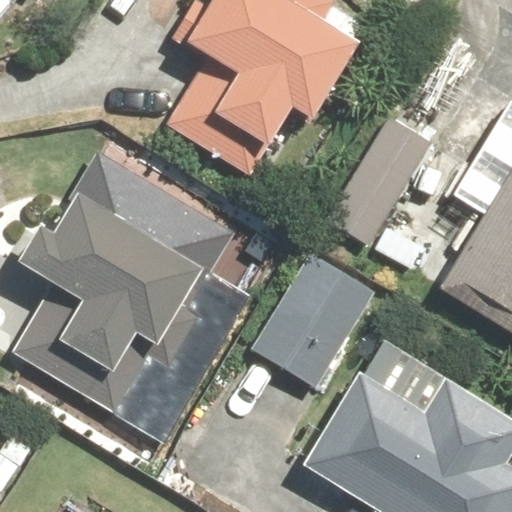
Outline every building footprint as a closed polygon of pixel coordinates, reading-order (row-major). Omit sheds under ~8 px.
[(212,0),(211,2),(206,0),(199,0),(177,37),(210,57),(171,121),(259,173),(303,98),(326,112),(372,34),(334,11),(340,0),(212,0)] [(442,147),(399,121),(338,223),(381,248),(442,147)] [(511,321),(511,172),(447,285),(511,321)] [(130,206),(90,183),(66,224),(55,217),(32,257),(63,274),(19,349),(127,412),(160,356),(175,365),(203,317),(187,309),(218,257),(180,235),(186,224),(137,196),(130,206)] [(385,293),(315,254),(258,355),(328,394),(385,293)] [(373,366),(314,458),(398,511),(511,511),(511,407),(454,371),(432,404),(373,366)]
